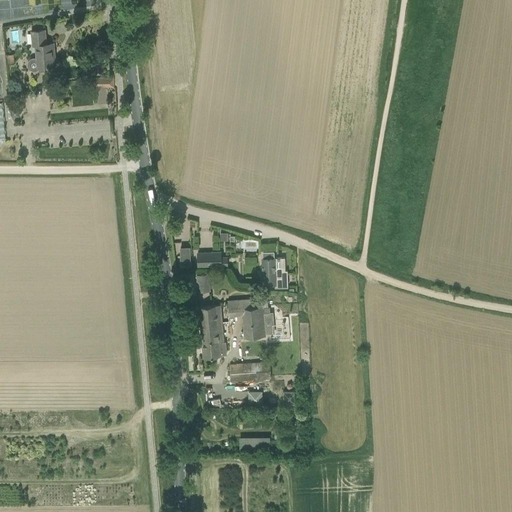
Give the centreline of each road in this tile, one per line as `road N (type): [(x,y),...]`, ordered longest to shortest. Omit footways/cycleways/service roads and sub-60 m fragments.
road 1 (tertiary): [(180,511),(175,357),(123,0)]
road 2 (track): [(404,0),(360,271)]
road 3 (track): [(152,204),(360,271)]
road 4 (track): [(360,271),(511,309)]
road 5 (track): [(0,171),(124,169)]
